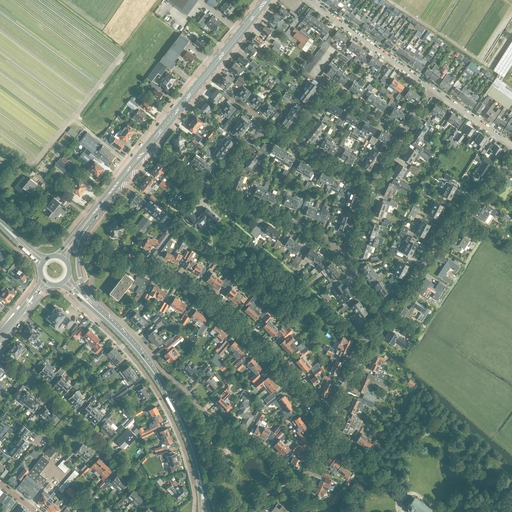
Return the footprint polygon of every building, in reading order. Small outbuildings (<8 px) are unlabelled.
[(167,0),(173,5),(186,15),(197,0),(167,0)] [(333,0),(330,6),(334,9),(339,3),(338,2),(339,0),(338,0),(333,0)] [(338,12),(346,1),(344,0),(343,2),(341,0),(339,3),(334,9),(338,12)] [(228,15),(234,7),(227,1),(220,9),(228,15)] [(349,3),(346,1),(338,12),(343,15),(351,4),(349,3)] [(343,15),(347,18),(354,9),(352,8),(356,3),(354,1),(351,5),(351,4),(343,15)] [(288,16),(290,14),(286,12),(287,11),(281,6),(276,13),(283,18),(286,15),(288,16)] [(351,21),(355,15),(353,13),(357,9),(355,7),(354,9),(347,18),(351,21)] [(363,15),(360,13),(361,12),(359,10),(355,15),(351,21),(355,24),(356,25),(360,19),(363,15)] [(301,22),(306,25),(312,16),(308,13),(301,22)] [(206,14),(199,24),(201,26),(208,16),(206,14)] [(356,25),(361,28),(367,20),(364,18),(366,16),(364,14),(360,19),(356,25)] [(279,27),(283,21),(277,16),(276,17),(274,15),(270,20),(274,23),(273,24),(275,26),(276,25),(279,27)] [(204,23),(205,24),(214,31),(220,24),(212,16),(210,18),(209,16),(204,23)] [(310,28),(312,26),(317,19),(312,16),(306,25),(310,28)] [(372,21),(370,20),(371,19),(368,17),(367,20),(361,28),(365,31),(372,21)] [(312,26),(316,29),(321,22),(317,19),(312,26)] [(372,21),(365,31),(369,34),(377,23),(373,20),(372,22),(372,21)] [(316,29),(321,32),(326,25),(321,22),(316,29)] [(377,23),(369,34),(373,37),(379,28),(381,26),(377,23)] [(330,28),(326,25),(321,32),(325,35),(323,39),(325,40),(330,34),(327,32),(330,28)] [(271,34),(272,34),(275,36),(276,36),(279,33),(275,30),(271,27),(269,29),(265,26),(261,31),(267,36),(270,33),(271,34)] [(383,35),(382,34),(385,29),(381,26),(379,28),(373,37),(377,40),(378,41),(383,35)] [(418,31),(416,33),(421,36),(423,34),(426,29),(421,26),(418,31)] [(310,39),(309,38),(296,28),(293,31),(297,34),(294,37),(305,46),(310,39)] [(383,35),(378,41),(383,44),(387,38),(391,33),(389,31),(390,30),(389,30),(387,28),(386,30),(383,35)] [(338,41),(342,35),(337,31),(335,34),(332,33),(329,37),(331,39),(332,37),(338,41)] [(164,55),(160,61),(167,67),(170,69),(175,63),(174,62),(177,57),(181,61),(182,59),(183,57),(190,63),(194,57),(195,57),(186,50),(184,48),(190,40),(181,33),(175,42),(165,55),(164,55)] [(260,47),(264,42),(256,35),(252,41),(260,47)] [(345,40),(347,38),(342,35),(338,41),(342,44),(341,46),(344,48),(348,42),(345,40)] [(387,38),(383,44),(387,47),(395,36),(393,35),(389,39),(387,38)] [(196,39),(193,43),(202,49),(206,43),(196,36),(194,38),(196,39)] [(387,47),(391,50),(399,39),(395,36),(387,47)] [(391,50),(395,53),(403,42),(399,39),(391,50)] [(282,46),(279,44),(274,41),(272,44),(277,48),(277,47),(279,49),(282,46)] [(497,77),(486,93),(508,109),(511,104),(511,87),(502,81),(511,65),(511,41),(494,70),(499,74),(497,77)] [(344,48),(346,50),(348,48),(353,52),(357,45),(352,42),(350,44),(348,42),(344,48)] [(399,56),(400,56),(404,50),(402,49),(405,44),(403,42),(395,53),(399,56)] [(256,50),(249,44),(245,50),(252,56),(256,50)] [(353,52),(357,55),(362,49),(357,45),(353,52)] [(400,56),(404,59),(412,49),(410,47),(409,49),(407,47),(404,50),(400,56)] [(412,49),(404,59),(409,63),(415,54),(417,50),(413,47),(412,49)] [(353,60),(354,60),(355,62),(357,59),(358,60),(360,57),(362,59),(361,60),(363,62),(363,63),(361,66),(362,67),(364,64),(364,62),(368,57),(365,54),(367,52),(362,49),(357,55),(353,60)] [(415,54),(409,63),(413,66),(418,59),(421,55),(418,54),(421,51),(418,49),(417,50),(415,54)] [(271,61),(273,63),(273,62),(274,63),(274,61),(260,50),(258,53),(269,62),(270,60),(271,61)] [(339,57),(340,56),(345,60),(347,58),(338,52),(336,55),(339,57)] [(236,61),(244,67),(249,61),(241,55),(236,61)] [(421,55),(418,59),(413,66),(417,69),(421,63),(419,61),(423,56),(421,55)] [(368,63),(373,66),(377,60),(372,56),(371,58),(368,57),(364,62),(367,64),(368,63)] [(425,58),(421,63),(417,69),(421,72),(425,66),(423,64),(427,59),(425,58)] [(258,65),(252,60),(250,64),(256,68),(258,65)] [(375,68),(378,70),(382,64),(377,60),(373,66),(372,68),(373,69),(375,68)] [(153,70),(158,73),(161,75),(167,67),(160,61),(159,61),(153,70)] [(471,61),(468,65),(469,65),(468,66),(475,71),(477,68),(478,69),(479,67),(479,66),(471,61)] [(327,67),(330,69),(327,73),(333,77),(338,70),(337,70),(339,68),(331,62),(327,67)] [(238,75),(242,69),(234,63),(230,69),(238,75)] [(424,74),(430,78),(436,70),(438,66),(436,64),(432,70),(428,68),(424,74)] [(445,64),(443,67),(441,70),(443,72),(440,77),(442,78),(450,68),(445,64)] [(381,80),(385,83),(388,78),(387,77),(391,70),(386,66),(385,68),(384,67),(380,72),(385,75),(384,76),(381,80)] [(338,81),(343,74),(344,72),(339,68),(338,70),(333,77),(335,78),(334,79),(337,81),(338,80),(338,81)] [(158,73),(153,70),(147,78),(151,82),(158,73)] [(441,74),(436,70),(430,78),(435,82),(441,74)] [(167,75),(165,78),(172,84),(175,78),(167,72),(166,74),(167,75)] [(349,76),(344,72),(343,74),(338,81),(343,85),(349,77),(349,76)] [(440,85),(444,88),(451,77),(447,74),(440,85)] [(453,74),(452,76),(451,77),(444,88),(448,91),(453,85),(451,83),(452,81),(453,79),(455,80),(456,79),(456,77),(456,76),(453,74)] [(218,82),(219,82),(218,83),(226,89),(231,84),(234,80),(227,75),(224,78),(223,77),(221,80),(218,82)] [(172,84),(165,78),(162,81),(161,80),(159,83),(168,89),(172,84)] [(364,80),(361,78),(358,83),(355,81),(349,89),(354,93),(364,80)] [(390,85),(395,88),(399,83),(394,79),(390,85)] [(366,82),(364,80),(354,93),(360,97),(364,90),(361,88),(366,82)] [(151,81),(149,84),(152,86),(150,88),(154,91),(152,93),(150,96),(153,99),(155,97),(159,99),(163,94),(158,91),(158,90),(157,89),(159,87),(151,81)] [(318,88),(317,87),(309,81),(307,84),(306,83),(304,85),(307,87),(313,92),(315,90),(316,91),(318,88)] [(397,92),(398,90),(400,92),(404,87),(399,83),(395,88),(393,90),(397,92)] [(240,99),(243,101),(243,100),(244,101),(249,95),(251,93),(248,90),(245,88),(245,87),(242,85),(237,92),(239,94),(238,96),(241,98),(240,99)] [(461,91),(462,91),(457,97),(461,100),(469,90),(467,88),(467,87),(465,86),(461,91)] [(302,88),(300,91),(309,98),(313,92),(307,87),(305,90),(302,88)] [(462,91),(461,91),(456,88),(455,89),(454,88),(451,93),(457,97),(462,91)] [(402,98),(404,96),(409,100),(415,92),(410,89),(407,91),(405,90),(402,94),(400,97),(402,98)] [(213,98),(211,101),(216,105),(218,102),(224,96),(228,100),(230,97),(224,91),(221,94),(216,90),(216,91),(215,90),(213,93),(214,93),(211,96),(213,98)] [(256,90),(249,99),(251,101),(250,103),(253,105),(253,106),(255,108),(255,107),(256,108),(261,102),(262,102),(264,100),(260,97),(257,95),(259,92),(256,90)] [(465,103),(469,97),(468,96),(471,91),(469,90),(461,100),(465,103)] [(305,103),(309,98),(300,91),(298,93),(301,95),(299,98),(305,103)] [(420,96),(415,92),(409,100),(415,104),(420,96)] [(366,99),(372,104),(377,97),(371,93),(366,99)] [(469,97),(465,103),(469,106),(476,95),(474,94),(472,95),(471,94),(469,97)] [(479,97),(477,96),(476,95),(469,106),(473,108),(477,102),(476,101),(479,97)] [(372,104),(377,107),(382,101),(377,97),(372,104)] [(142,113),(139,110),(136,107),(138,105),(130,99),(126,104),(134,110),(133,111),(136,114),(133,117),(139,122),(146,114),(143,112),(142,113)] [(140,99),(138,103),(140,105),(148,111),(151,108),(152,106),(145,100),(143,102),(140,99)] [(383,111),(387,105),(382,101),(377,107),(383,111)] [(391,106),(388,110),(392,112),(390,115),(396,119),(400,112),(394,108),(397,104),(393,101),(391,106)] [(480,114),(488,102),(486,101),(484,105),(480,102),(474,110),(480,114)] [(261,113),(264,115),(264,114),(267,116),(268,115),(271,117),(276,110),(274,108),(273,108),(270,106),(271,105),(267,102),(265,105),(266,105),(261,111),(261,112),(261,113)] [(213,109),(211,107),(205,103),(201,108),(207,112),(210,109),(212,111),(213,109)] [(234,108),(232,106),(231,106),(228,104),(227,106),(224,104),(219,111),(222,113),(222,112),(225,115),(228,118),(230,115),(235,109),(234,108)] [(326,111),(332,114),(336,107),(330,104),(326,111)] [(430,113),(435,116),(440,109),(435,105),(430,113)] [(489,120),(495,111),(492,110),(495,106),(493,105),(484,117),(489,120)] [(290,112),(296,117),(301,111),(295,106),(290,112)] [(338,117),(342,110),(336,107),(332,114),(338,117)] [(499,125),(503,119),(501,118),(507,109),(504,108),(494,122),(499,125)] [(440,120),(441,118),(445,112),(440,109),(435,116),(440,120)] [(495,111),(489,120),(492,122),(501,110),(499,109),(496,112),(495,111)] [(289,113),(285,117),(292,122),(296,117),(290,112),(289,113)] [(406,120),(409,115),(406,113),(405,114),(400,112),(396,119),(402,121),(403,118),(406,120)] [(344,120),(349,123),(353,116),(348,113),(344,120)] [(452,114),(447,121),(446,120),(443,126),(445,128),(449,122),(452,125),(457,118),(452,114)] [(241,118),(237,124),(245,131),(248,127),(247,126),(249,124),(247,123),(249,120),(242,115),(240,117),(241,118)] [(191,121),(199,128),(203,123),(195,116),(193,118),(192,119),(191,120),(191,121)] [(284,116),(278,124),(284,128),(285,126),(287,128),(292,122),(285,117),(284,116)] [(355,126),(359,119),(353,116),(349,123),(355,126)] [(503,119),(499,125),(503,128),(507,122),(511,117),(508,116),(507,118),(504,117),(503,119)] [(457,118),(452,125),(455,127),(452,132),(453,133),(452,135),(454,137),(458,130),(456,129),(462,121),(457,118)] [(319,120),(314,125),(320,130),(325,125),(319,120)] [(199,128),(191,121),(190,123),(189,123),(187,126),(195,133),(199,128)] [(366,133),(370,125),(364,122),(363,125),(362,124),(359,128),(361,129),(366,133)] [(422,123),(418,128),(425,133),(427,134),(429,131),(431,129),(432,126),(426,122),(424,125),(422,123)] [(245,131),(237,124),(232,130),(231,129),(229,132),(235,137),(237,135),(239,137),(241,134),(242,135),(245,131)] [(127,125),(123,130),(130,136),(134,130),(127,125)] [(314,125),(310,131),(316,136),(320,130),(314,125)] [(376,129),(370,125),(366,133),(372,136),(376,129)] [(470,136),(474,130),(469,126),(465,132),(470,136)] [(418,128),(414,134),(421,138),(425,133),(418,128)] [(74,138),(79,133),(73,129),(69,134),(74,138)] [(130,136),(123,130),(118,136),(126,142),(130,136)] [(310,131),(306,137),(312,141),(314,143),(317,139),(318,137),(316,136),(310,131)] [(377,139),(383,142),(387,135),(381,131),(377,139)] [(87,132),(79,142),(87,148),(96,156),(107,165),(110,161),(111,161),(115,156),(109,152),(110,151),(87,132)] [(196,133),(192,138),(193,139),(198,142),(198,143),(202,138),(196,133)] [(479,144),(484,136),(479,133),(475,139),(475,138),(470,144),(473,146),(476,142),(479,144)] [(422,143),(424,140),(421,138),(414,134),(411,139),(417,144),(419,141),(422,143)] [(460,143),(465,137),(460,134),(456,140),(460,143)] [(174,139),(175,145),(184,144),(183,141),(185,139),(179,135),(177,139),(174,139)] [(389,145),(393,138),(387,135),(383,142),(381,145),(384,146),(386,143),(389,145)] [(328,151),(332,144),(334,140),(327,136),(324,140),(326,141),(323,147),(328,151)] [(484,136),(479,144),(481,146),(478,150),(480,152),(485,146),(484,145),(488,140),(484,136)] [(107,139),(105,142),(114,149),(116,146),(119,149),(123,144),(120,141),(116,138),(115,137),(111,142),(109,141),(107,139)] [(226,137),(222,143),(223,144),(230,149),(232,146),(233,146),(234,144),(234,143),(228,138),(226,137)] [(188,146),(192,149),(198,142),(193,139),(188,146)] [(216,143),(214,145),(217,148),(219,149),(225,154),(228,151),(228,152),(230,149),(229,149),(230,149),(223,144),(222,143),(220,146),(216,143)] [(262,147),(276,155),(280,148),(274,145),(273,148),(265,143),(262,147)] [(184,144),(175,145),(175,151),(177,152),(177,151),(181,154),(184,150),(185,150),(186,148),(184,146),(184,144)] [(332,144),(328,151),(334,154),(338,147),(332,144)] [(491,152),(492,152),(495,154),(493,157),(496,158),(502,149),(496,145),(493,150),(495,146),(491,144),(484,155),(488,157),(491,152)] [(344,145),(340,154),(341,155),(340,157),(346,160),(352,149),(344,145)] [(369,153),(378,159),(382,154),(379,152),(382,149),(375,145),(369,153)] [(207,153),(210,155),(212,152),(205,146),(202,149),(207,153)] [(429,157),(421,152),(422,151),(416,148),(415,150),(410,147),(406,153),(416,160),(419,156),(420,155),(427,160),(429,157)] [(87,148),(81,156),(89,163),(92,159),(93,160),(96,156),(87,148)] [(217,148),(213,154),(215,155),(221,160),(221,159),(222,160),(224,157),(223,157),(225,154),(219,149),(217,148)] [(268,154),(261,148),(259,151),(265,155),(267,156),(268,154)] [(276,155),(275,158),(279,160),(277,165),(278,166),(280,163),(281,161),(286,152),(280,148),(276,155)] [(352,164),(355,157),(357,154),(353,152),(354,151),(352,149),(346,160),(352,164)] [(262,159),(265,155),(259,151),(256,155),(253,152),(249,158),(257,164),(261,159),(262,159)] [(281,161),(280,163),(290,168),(295,159),(291,157),(293,155),(286,152),(281,161)] [(367,160),(374,165),(378,159),(369,153),(367,152),(365,154),(370,157),(367,160)] [(402,158),(409,163),(411,164),(413,161),(415,162),(416,160),(406,153),(402,158)] [(191,161),(196,166),(201,159),(196,155),(191,161)] [(207,163),(202,170),(207,174),(211,170),(211,171),(213,169),(212,168),(213,168),(209,165),(212,161),(215,163),(217,161),(212,157),(207,163)] [(257,164),(249,158),(244,163),(247,165),(245,168),(253,174),(255,171),(253,170),(257,164)] [(374,165),(367,160),(363,158),(362,160),(365,163),(363,166),(363,167),(363,168),(362,168),(362,169),(363,169),(363,170),(364,170),(364,171),(365,171),(366,171),(366,170),(367,170),(367,169),(370,171),(374,165)] [(491,168),(494,163),(485,158),(482,162),(483,163),(475,177),(479,179),(481,176),(484,177),(490,168),(491,168)] [(74,170),(60,159),(54,165),(63,172),(64,170),(71,175),(74,170)] [(92,165),(87,171),(90,174),(92,171),(97,175),(98,175),(99,175),(100,173),(100,172),(103,169),(97,164),(98,164),(95,161),(95,162),(93,160),(92,159),(89,163),(92,165)] [(196,166),(202,170),(207,163),(201,159),(196,166)] [(301,174),(302,172),(306,165),(300,161),(299,164),(296,163),(290,173),(293,174),(295,170),(301,174)] [(157,164),(155,166),(155,167),(163,173),(164,174),(168,169),(167,168),(159,162),(158,164),(157,164)] [(398,163),(395,169),(405,176),(407,173),(405,172),(407,169),(398,163)] [(411,164),(410,167),(418,173),(420,170),(411,164)] [(306,165),(302,172),(308,175),(307,177),(310,179),(314,173),(311,171),(313,168),(306,165)] [(153,170),(151,172),(162,181),(162,180),(166,175),(164,174),(163,173),(155,167),(154,167),(152,169),(153,170)] [(418,173),(410,167),(408,170),(416,176),(418,173)] [(394,181),(404,187),(405,187),(406,184),(399,180),(401,177),(404,178),(405,176),(395,169),(391,174),(396,177),(394,181)] [(237,173),(235,180),(242,183),(244,176),(247,177),(249,174),(242,172),(241,175),(237,173)] [(322,186),(324,183),(328,175),(322,172),(320,176),(317,175),(314,181),(316,182),(315,183),(322,187),(322,186)] [(451,182),(453,178),(446,174),(444,179),(451,182)] [(325,190),(327,191),(334,179),(328,175),(324,183),(328,185),(325,190)] [(23,188),(30,193),(37,184),(30,178),(28,181),(23,176),(14,187),(20,192),(23,188)] [(145,178),(143,181),(144,181),(151,187),(154,184),(155,185),(157,183),(148,176),(146,179),(145,178)] [(68,186),(79,195),(86,187),(78,180),(77,181),(72,177),(70,180),(72,181),(68,186)] [(334,179),(327,191),(326,194),(329,195),(332,190),(337,193),(341,187),(338,185),(340,182),(334,179)] [(249,185),(244,183),(242,183),(235,180),(232,186),(239,189),(241,185),(251,189),(253,184),(250,182),(249,185)] [(142,184),(140,187),(147,192),(149,193),(150,191),(151,191),(153,189),(151,187),(144,181),(144,182),(143,181),(141,184),(142,184)] [(260,197),(267,200),(270,192),(266,191),(267,188),(266,188),(268,185),(267,185),(268,182),(266,181),(264,187),(260,197)] [(386,181),(383,188),(391,191),(395,193),(397,190),(395,189),(395,188),(395,187),(396,186),(400,188),(401,190),(402,190),(403,190),(404,191),(405,191),(406,192),(408,189),(405,187),(404,187),(394,181),(393,184),(386,181)] [(441,187),(442,188),(453,194),(457,187),(445,181),(444,184),(442,183),(441,187)] [(260,197),(264,187),(255,183),(254,184),(253,184),(251,189),(255,191),(254,195),(260,197)] [(187,201),(191,195),(186,192),(187,191),(181,186),(175,195),(174,194),(168,200),(171,203),(175,199),(179,202),(179,200),(180,201),(182,197),(187,201)] [(391,191),(383,188),(380,194),(388,198),(391,191)] [(453,194),(442,188),(439,194),(450,200),(453,194)] [(341,189),(338,195),(346,198),(356,201),(358,195),(355,193),(356,191),(350,189),(349,192),(350,192),(349,195),(343,193),(345,190),(341,189)] [(270,192),(267,200),(273,202),(275,198),(278,199),(281,191),(278,190),(277,192),(273,190),(272,193),(270,192)] [(283,205),(289,207),(293,197),(287,195),(288,193),(285,191),(281,200),(284,201),(283,205)] [(132,195),(131,197),(132,197),(131,198),(133,200),(131,202),(137,206),(138,204),(143,208),(148,202),(135,193),(133,195),(132,195)] [(63,215),(66,212),(58,205),(61,202),(54,197),(46,207),(52,212),(49,216),(54,221),(61,213),(63,215)] [(293,197),(289,207),(296,210),(297,207),(300,208),(303,201),(293,197)] [(342,209),(349,212),(351,207),(353,208),(356,201),(346,198),(342,209)] [(148,202),(143,208),(159,221),(167,212),(163,209),(162,210),(157,206),(158,205),(150,199),(148,202)] [(378,201),(375,208),(384,211),(387,212),(389,205),(396,208),(397,205),(390,202),(383,199),(382,203),(378,201)] [(433,204),(431,208),(440,213),(443,206),(432,200),(431,203),(433,204)] [(305,215),(311,217),(315,207),(308,205),(309,203),(306,202),(304,209),(306,210),(305,215)] [(315,207),(311,217),(318,220),(320,212),(317,211),(318,208),(317,208),(318,205),(316,204),(315,207)] [(325,219),(329,221),(331,215),(332,213),(326,211),(327,206),(323,205),(321,212),(320,212),(318,220),(324,222),(325,219)] [(482,209),(480,207),(478,210),(475,208),(472,213),(485,222),(490,214),(494,217),(498,212),(488,205),(487,207),(484,205),(482,209)] [(192,211),(184,217),(191,225),(193,223),(199,229),(202,226),(200,223),(206,217),(214,224),(219,219),(206,208),(202,214),(198,218),(192,211)] [(384,211),(375,208),(373,214),(382,217),(384,211)] [(440,213),(431,208),(430,212),(427,210),(426,213),(437,219),(440,213)] [(335,220),(340,221),(348,224),(350,217),(347,216),(349,212),(342,209),(339,217),(334,216),(331,215),(329,221),(334,223),(335,220)] [(135,227),(144,234),(153,223),(144,216),(135,227)] [(420,223),(418,227),(427,232),(430,225),(419,219),(418,222),(420,223)] [(348,224),(340,221),(338,228),(337,231),(342,233),(343,230),(346,231),(348,224)] [(370,222),(368,229),(378,232),(380,225),(370,222)] [(111,232),(112,237),(118,236),(117,232),(121,231),(121,234),(123,234),(122,231),(121,226),(118,226),(118,225),(114,225),(114,227),(110,227),(110,228),(109,228),(109,229),(109,231),(109,232),(110,232),(111,232)] [(275,229),(276,228),(273,226),(272,227),(269,225),(264,232),(261,230),(262,230),(255,225),(250,233),(256,239),(260,233),(262,234),(262,235),(262,236),(262,237),(263,237),(264,237),(265,237),(265,236),(267,233),(270,236),(275,229)] [(427,232),(418,227),(416,231),(414,229),(413,232),(424,238),(427,232)] [(270,236),(268,239),(270,241),(272,238),(276,240),(281,233),(275,229),(270,236)] [(368,229),(366,235),(370,237),(369,241),(377,243),(377,244),(381,245),(383,239),(378,238),(378,236),(376,236),(378,232),(368,229)] [(406,234),(401,231),(399,234),(405,237),(403,241),(407,243),(405,246),(414,251),(417,244),(414,243),(416,239),(406,234)] [(148,238),(145,244),(142,243),(141,246),(143,247),(143,248),(149,250),(152,242),(156,244),(155,246),(158,248),(168,235),(165,232),(158,240),(153,238),(152,239),(148,238)] [(474,243),(469,240),(464,236),(460,242),(455,239),(450,246),(459,252),(462,248),(464,249),(466,245),(471,249),(473,246),(472,245),(474,243)] [(175,252),(171,260),(177,264),(179,259),(181,259),(183,256),(181,255),(177,252),(178,249),(179,250),(181,249),(183,245),(184,244),(184,245),(186,241),(185,241),(186,240),(182,238),(180,243),(175,252)] [(285,245),(284,247),(289,250),(295,242),(292,240),(293,239),(290,238),(289,238),(285,245)] [(164,257),(171,260),(175,252),(169,249),(173,241),(170,239),(161,251),(166,254),(164,257)] [(363,243),(361,249),(368,252),(370,252),(371,252),(373,246),(376,247),(377,244),(377,243),(369,241),(368,244),(363,243)] [(289,250),(295,254),(297,252),(301,246),(300,245),(301,245),(298,243),(298,244),(295,242),(289,250)] [(414,251),(405,246),(403,250),(401,248),(399,251),(411,257),(414,251)] [(186,269),(192,272),(195,267),(197,264),(192,261),(193,259),(191,257),(194,251),(190,249),(189,252),(186,258),(184,261),(187,263),(187,262),(189,264),(186,269)] [(303,259),(310,264),(317,253),(310,249),(306,256),(303,259)] [(368,252),(361,249),(359,256),(359,257),(362,259),(363,257),(366,258),(368,252)] [(311,272),(313,274),(323,264),(320,261),(323,257),(317,253),(310,264),(315,267),(311,272)] [(445,264),(437,276),(449,283),(451,280),(444,276),(450,267),(457,271),(460,266),(448,259),(447,261),(439,255),(436,259),(445,264)] [(293,267),(299,257),(296,256),(290,265),(293,267)] [(293,267),(296,269),(302,259),(299,257),(293,267)] [(209,267),(213,269),(218,262),(214,260),(209,267)] [(399,264),(397,268),(406,272),(409,266),(398,260),(396,263),(399,264)] [(14,261),(7,269),(9,271),(16,263),(14,261)] [(323,264),(315,272),(316,273),(317,274),(318,274),(319,273),(321,271),(325,276),(335,269),(331,263),(326,267),(323,264)] [(361,268),(365,274),(372,268),(372,269),(373,268),(369,263),(367,264),(361,268)] [(195,267),(192,272),(198,276),(198,275),(201,277),(206,269),(197,264),(195,267)] [(16,277),(23,282),(27,276),(17,268),(15,270),(19,273),(16,277)] [(372,268),(365,274),(368,280),(375,275),(374,275),(376,274),(372,269),(372,268)] [(406,272),(397,268),(395,271),(393,270),(391,273),(402,279),(406,272)] [(335,269),(325,276),(326,277),(329,274),(333,279),(340,275),(335,269)] [(206,281),(212,285),(218,277),(210,271),(208,275),(210,276),(206,281)] [(125,273),(120,280),(129,287),(134,280),(125,273)] [(137,283),(140,277),(137,276),(134,284),(139,286),(136,291),(142,295),(146,287),(144,286),(146,279),(145,279),(143,285),(140,284),(137,283)] [(218,277),(212,285),(218,289),(221,285),(225,288),(232,278),(229,276),(223,280),(218,277)] [(442,292),(446,286),(439,282),(436,286),(430,283),(431,282),(426,278),(418,290),(423,294),(428,287),(436,292),(432,297),(437,300),(442,292)] [(120,280),(115,286),(123,293),(129,287),(120,280)] [(325,289),(326,290),(333,285),(331,282),(326,285),(327,287),(325,289)] [(373,286),(377,292),(383,288),(379,282),(373,286)] [(395,289),(392,286),(390,283),(383,288),(377,292),(381,298),(387,293),(386,291),(388,289),(389,289),(390,288),(392,290),(395,289)] [(340,294),(345,301),(354,295),(348,286),(345,288),(342,284),(334,289),(338,295),(340,294)] [(123,293),(115,286),(109,293),(118,300),(123,293)] [(156,296),(160,289),(154,286),(149,294),(145,292),(143,298),(146,299),(146,298),(149,299),(151,295),(156,298),(156,297),(156,296)] [(232,287),(226,296),(231,300),(238,292),(232,287)] [(12,289),(11,291),(7,288),(0,296),(7,302),(14,294),(15,292),(15,291),(13,289),(12,289)] [(156,296),(156,298),(162,301),(166,292),(160,289),(156,296)] [(238,292),(231,300),(237,304),(240,300),(244,303),(248,298),(244,294),(243,296),(238,292)] [(258,306),(253,302),(258,296),(256,294),(254,292),(248,298),(244,303),(248,307),(245,310),(250,315),(256,308),(258,306)] [(170,305),(176,309),(181,301),(175,297),(172,302),(170,305)] [(181,301),(176,309),(179,311),(182,313),(184,310),(187,304),(181,301)] [(354,309),(356,313),(363,308),(361,306),(362,306),(359,301),(349,308),(351,311),(354,309)] [(415,309),(421,312),(417,319),(422,322),(430,310),(427,309),(426,308),(425,309),(415,303),(412,306),(411,306),(409,309),(404,306),(400,313),(404,316),(405,316),(409,318),(413,312),(415,309)] [(48,318),(52,322),(51,324),(55,327),(57,325),(59,327),(64,320),(66,321),(64,324),(68,326),(72,321),(68,318),(64,316),(65,315),(61,312),(61,311),(58,308),(57,309),(56,308),(55,309),(54,309),(53,310),(53,311),(50,315),(49,315),(48,317),(48,318)] [(256,308),(250,315),(255,320),(261,313),(256,308)] [(363,308),(356,313),(360,318),(357,322),(356,321),(354,324),(359,328),(361,326),(362,325),(362,324),(362,323),(362,321),(362,320),(366,318),(364,316),(367,313),(363,308)] [(179,318),(182,320),(188,311),(185,309),(179,318)] [(190,318),(196,322),(201,314),(196,310),(190,318)] [(131,318),(135,323),(141,317),(136,312),(131,318)] [(201,314),(196,322),(201,326),(207,318),(201,314)] [(263,327),(268,332),(274,325),(269,320),(272,318),(268,314),(267,315),(263,319),(267,323),(263,327)] [(181,323),(185,325),(189,318),(185,315),(181,323)] [(141,317),(135,323),(140,328),(146,322),(148,321),(143,316),(141,317)] [(155,323),(157,326),(163,321),(161,318),(155,323)] [(210,332),(215,336),(221,329),(215,325),(210,332)] [(274,325),(268,332),(273,337),(277,333),(280,336),(287,330),(283,326),(282,326),(278,329),(274,325)] [(37,345),(39,347),(42,343),(36,339),(40,334),(32,327),(31,329),(28,326),(21,335),(22,336),(30,342),(31,341),(34,343),(33,344),(36,346),(37,345)] [(88,342),(95,334),(89,330),(85,334),(82,332),(83,331),(80,328),(75,333),(78,336),(80,335),(85,339),(85,340),(85,341),(86,341),(87,342),(88,342)] [(280,344),(285,349),(292,342),(295,340),(290,334),(293,332),(290,328),(283,334),(287,338),(280,344)] [(149,338),(152,341),(158,336),(156,333),(157,331),(156,329),(154,331),(154,330),(148,335),(149,337),(149,338)] [(215,351),(217,353),(225,344),(227,341),(223,338),(226,334),(221,329),(215,336),(216,337),(215,337),(213,339),(217,343),(219,342),(222,343),(215,351)] [(340,342),(339,342),(349,347),(352,341),(346,338),(347,338),(343,336),(343,335),(341,334),(342,331),(337,329),(336,331),(341,334),(340,334),(341,335),(340,336),(342,337),(340,342)] [(394,330),(393,332),(390,330),(384,340),(393,345),(395,342),(404,348),(407,342),(399,336),(400,334),(394,330)] [(95,334),(88,342),(88,343),(89,344),(90,344),(91,345),(95,349),(94,351),(97,353),(102,348),(99,345),(98,346),(95,344),(100,339),(95,334)] [(152,342),(151,343),(153,345),(154,344),(155,345),(155,344),(157,346),(163,341),(166,345),(170,341),(176,337),(175,335),(172,337),(171,335),(169,335),(164,339),(160,334),(158,336),(152,341),(152,342)] [(165,358),(169,363),(170,362),(171,363),(177,358),(180,355),(174,348),(181,342),(181,343),(185,340),(180,334),(165,347),(167,350),(165,352),(166,354),(165,355),(166,357),(165,358)] [(14,343),(12,346),(21,353),(20,353),(22,354),(26,349),(22,345),(20,343),(19,343),(17,341),(15,344),(14,343)] [(225,344),(217,353),(211,361),(219,368),(222,364),(217,360),(220,355),(227,348),(228,348),(233,353),(239,346),(234,341),(232,344),(228,341),(227,341),(225,344)] [(297,354),(299,352),(306,347),(305,347),(306,347),(302,342),(297,347),(292,342),(285,349),(289,354),(293,350),(294,351),(297,354)] [(349,347),(339,342),(337,348),(334,347),(333,349),(330,347),(328,351),(341,356),(343,352),(346,353),(349,347)] [(21,353),(12,346),(10,349),(10,350),(8,352),(11,354),(10,355),(13,357),(13,356),(16,358),(16,359),(21,363),(23,360),(18,356),(20,353),(21,353)] [(27,350),(33,355),(36,352),(29,346),(27,350)] [(55,349),(62,354),(64,351),(58,346),(55,349)] [(245,351),(239,346),(233,353),(237,358),(238,359),(234,363),(236,366),(245,357),(243,355),(242,355),(241,354),(245,351)] [(300,367),(307,361),(308,361),(303,355),(308,350),(306,347),(299,352),(301,355),(298,358),(299,359),(296,362),(300,367)] [(109,355),(112,359),(118,353),(113,348),(109,351),(108,350),(104,353),(107,357),(109,355)] [(118,353),(112,359),(110,360),(116,367),(118,365),(117,364),(123,358),(118,353)] [(374,355),(371,361),(380,365),(382,362),(384,363),(386,359),(383,358),(383,359),(374,355)] [(250,369),(251,369),(257,363),(252,358),(250,361),(248,359),(247,359),(245,358),(236,367),(239,370),(244,366),(246,364),(250,369)] [(42,370),(39,373),(44,377),(52,367),(48,363),(49,362),(46,360),(39,368),(42,370)] [(336,360),(334,366),(339,369),(342,363),(336,360)] [(313,372),(320,368),(320,367),(319,362),(312,368),(307,361),(300,367),(305,373),(309,369),(310,370),(311,369),(313,372)] [(380,365),(371,361),(368,367),(373,370),(373,371),(375,372),(374,376),(383,380),(385,375),(382,374),(382,372),(381,372),(383,367),(380,366),(380,365)] [(201,369),(204,372),(210,366),(207,363),(201,369)] [(250,379),(254,382),(257,380),(261,376),(257,372),(262,368),(257,363),(251,369),(255,374),(250,379)] [(0,375),(2,377),(4,374),(7,376),(10,378),(12,375),(6,371),(3,369),(4,368),(1,366),(0,366),(0,365),(0,375)] [(188,365),(183,370),(184,370),(183,371),(185,373),(185,372),(189,376),(190,375),(192,376),(198,371),(194,367),(192,369),(188,365)] [(52,367),(44,377),(49,381),(55,373),(52,371),(55,368),(53,366),(52,367)] [(119,372),(124,379),(133,372),(129,366),(125,369),(124,368),(119,372)] [(339,369),(334,366),(331,373),(336,375),(339,369)] [(111,368),(102,375),(105,379),(108,377),(115,371),(113,369),(112,369),(111,368)] [(322,379),(318,374),(322,372),(322,371),(320,368),(313,372),(315,376),(310,380),(314,385),(320,381),(319,380),(322,379)] [(205,378),(202,381),(207,386),(206,387),(211,392),(212,391),(218,385),(219,384),(212,376),(214,374),(209,370),(205,373),(209,377),(206,380),(205,378)] [(115,371),(108,377),(110,380),(117,374),(115,371)] [(133,372),(124,379),(129,385),(127,387),(129,390),(135,386),(133,383),(132,383),(131,382),(137,377),(133,372)] [(364,377),(361,383),(370,387),(372,388),(374,382),(380,385),(381,385),(382,385),(383,386),(383,385),(384,385),(385,385),(386,384),(386,383),(387,382),(383,380),(374,376),(369,374),(367,378),(364,377)] [(319,386),(329,391),(332,384),(330,383),(332,379),(329,378),(324,375),(323,378),(327,380),(326,382),(324,388),(319,386)] [(257,381),(254,384),(256,386),(258,387),(259,387),(260,386),(262,384),(266,388),(274,382),(269,376),(264,380),(262,377),(257,381)] [(54,385),(59,390),(67,381),(62,377),(61,378),(54,385)] [(415,383),(410,379),(407,383),(412,388),(415,383)] [(67,381),(59,390),(64,394),(71,387),(72,386),(67,381)] [(271,393),(264,399),(267,403),(272,399),(275,396),(279,393),(276,390),(278,387),(274,382),(266,388),(269,391),(271,393)] [(17,388),(21,391),(25,386),(21,383),(17,388)] [(364,394),(362,397),(374,402),(376,397),(369,393),(371,389),(370,388),(369,388),(370,387),(361,383),(358,389),(361,391),(361,392),(361,393),(364,394)] [(221,398),(216,403),(224,410),(225,409),(227,411),(232,407),(229,405),(228,405),(225,403),(228,400),(226,398),(231,393),(228,390),(230,387),(229,386),(228,385),(219,394),(222,397),(221,398)] [(138,391),(144,400),(149,397),(144,387),(143,386),(137,389),(138,391)] [(329,391),(319,386),(318,389),(320,390),(318,393),(321,394),(322,395),(321,398),(325,399),(326,397),(329,391)] [(126,387),(113,396),(116,400),(120,396),(128,390),(126,387)] [(22,390),(14,400),(22,406),(23,404),(30,395),(26,392),(25,393),(22,390)] [(128,390),(120,396),(123,399),(131,393),(129,390),(128,390)] [(69,399),(73,403),(80,396),(76,392),(69,399)] [(238,414),(243,417),(246,412),(249,406),(247,405),(249,402),(246,400),(249,394),(246,392),(245,392),(242,397),(240,401),(242,402),(240,407),(241,409),(238,414)] [(30,395),(23,404),(28,408),(36,399),(30,395)] [(80,396),(73,403),(78,408),(85,401),(80,396)] [(267,403),(265,404),(267,407),(269,405),(273,402),(276,405),(276,406),(277,406),(278,406),(279,406),(280,406),(280,405),(282,407),(289,402),(285,396),(281,398),(280,397),(277,399),(275,396),(272,399),(267,403)] [(354,398),(351,405),(359,409),(361,410),(363,406),(363,405),(363,404),(363,403),(364,403),(365,403),(366,404),(367,405),(372,407),(374,402),(362,397),(362,399),(359,398),(357,398),(357,400),(354,398)] [(110,401),(115,406),(118,403),(112,398),(110,401)] [(27,410),(28,411),(29,411),(31,412),(31,411),(33,412),(34,411),(39,405),(38,404),(40,402),(36,399),(28,408),(27,410)] [(284,418),(282,419),(283,421),(293,415),(290,411),(294,408),(289,402),(282,407),(284,410),(282,412),(284,415),(285,416),(285,417),(284,418)] [(87,415),(93,408),(89,404),(82,411),(84,412),(83,413),(86,416),(87,415)] [(93,408),(87,415),(88,417),(91,420),(100,410),(97,408),(99,405),(98,404),(93,408)] [(121,405),(118,408),(129,419),(133,416),(121,405)] [(353,419),(362,423),(363,421),(359,419),(359,417),(359,416),(355,414),(356,412),(357,412),(358,412),(359,409),(351,405),(348,411),(351,412),(349,417),(353,419)] [(45,407),(39,414),(44,418),(49,411),(45,407)] [(151,418),(159,414),(156,407),(146,412),(147,415),(149,414),(151,418)] [(100,410),(91,420),(94,423),(94,422),(96,424),(102,417),(105,414),(100,409),(100,410)] [(49,411),(44,418),(49,422),(54,416),(49,411)] [(105,422),(100,428),(101,430),(104,433),(112,423),(108,419),(112,415),(110,412),(104,419),(106,421),(105,422)] [(246,412),(243,417),(245,418),(242,424),(247,427),(253,416),(246,412)] [(261,423),(265,415),(259,412),(256,417),(255,420),(257,421),(256,424),(258,425),(257,427),(256,427),(254,433),(260,436),(264,429),(263,428),(265,425),(261,423)] [(33,413),(25,423),(27,425),(30,421),(35,415),(33,413)] [(150,428),(144,431),(145,434),(153,430),(158,427),(156,423),(163,420),(159,414),(151,418),(153,421),(152,421),(152,422),(151,422),(151,423),(150,424),(150,425),(150,426),(150,427),(150,428)] [(294,424),(296,427),(303,422),(300,417),(294,420),(296,422),(294,424)] [(344,420),(341,427),(344,428),(343,430),(344,432),(346,433),(347,432),(349,429),(352,431),(353,428),(355,429),(355,427),(359,429),(361,426),(362,423),(353,419),(349,417),(347,422),(344,420)] [(303,422),(296,427),(298,430),(296,432),(301,439),(298,441),(300,444),(301,444),(303,447),(306,445),(304,442),(306,441),(301,432),(307,428),(303,422)] [(112,423),(104,433),(106,435),(107,435),(109,437),(114,431),(116,433),(123,426),(121,424),(117,428),(112,423)] [(272,431),(276,434),(281,427),(277,424),(272,431)] [(3,429),(0,433),(0,436),(1,437),(6,431),(9,427),(6,425),(3,429)] [(23,425),(20,429),(28,436),(30,434),(29,433),(31,431),(23,425)] [(16,433),(21,437),(24,439),(26,438),(28,436),(20,429),(17,427),(14,431),(16,433)] [(265,427),(260,436),(266,439),(271,430),(265,427)] [(129,445),(137,437),(128,428),(116,441),(123,448),(127,444),(129,445)] [(167,429),(157,433),(158,436),(160,436),(161,439),(170,436),(167,429)] [(145,434),(141,436),(142,439),(154,433),(153,430),(145,434)] [(356,442),(362,446),(367,437),(362,434),(356,442)] [(173,442),(170,436),(161,439),(163,442),(161,446),(162,446),(153,449),(153,452),(155,451),(156,452),(164,450),(163,447),(166,445),(173,442)] [(21,437),(18,441),(26,447),(28,445),(27,445),(29,443),(24,439),(21,437)] [(367,437),(362,446),(368,449),(370,447),(373,449),(376,445),(377,446),(380,441),(375,438),(373,441),(367,437)] [(16,439),(13,443),(22,451),(24,449),(24,450),(26,447),(18,441),(16,439)] [(274,446),(279,450),(285,444),(280,440),(278,441),(274,446)] [(291,448),(294,452),(300,446),(297,442),(291,448)] [(13,443),(9,447),(20,455),(21,453),(22,451),(13,443)] [(79,452),(82,455),(88,449),(83,444),(77,450),(75,453),(77,455),(79,452)] [(285,444),(279,450),(284,455),(288,451),(288,452),(291,450),(285,444)] [(294,467),(297,469),(301,460),(295,458),(298,456),(299,457),(299,456),(300,457),(303,454),(302,453),(305,450),(302,446),(301,445),(300,446),(294,452),(288,458),(291,460),(290,463),(295,465),(294,467)] [(20,455),(9,447),(5,453),(11,457),(12,456),(16,459),(17,457),(18,458),(20,455)] [(45,452),(51,457),(55,451),(50,447),(45,452)] [(88,449),(82,455),(88,460),(94,454),(88,449)] [(30,454),(36,459),(39,454),(34,450),(30,454)] [(70,457),(73,453),(71,451),(64,460),(68,463),(71,459),(70,457)] [(175,470),(174,465),(178,464),(177,461),(179,460),(177,456),(175,456),(175,454),(173,455),(172,452),(167,453),(170,462),(166,463),(167,467),(166,467),(168,473),(175,470)] [(29,472),(22,481),(17,488),(31,499),(41,486),(47,479),(40,473),(45,466),(49,461),(42,455),(38,461),(29,472)] [(331,466),(336,469),(339,466),(334,462),(336,459),(332,455),(326,463),(330,467),(331,466)] [(101,475),(108,467),(99,459),(95,463),(90,468),(92,470),(94,467),(96,470),(94,473),(98,477),(100,474),(101,475)] [(58,466),(65,473),(71,467),(63,460),(58,466)] [(79,474),(82,477),(89,468),(87,466),(82,470),(83,470),(79,474)] [(336,469),(333,473),(335,474),(334,475),(336,476),(339,472),(344,476),(343,477),(347,480),(350,477),(349,476),(351,473),(348,471),(347,472),(341,467),(339,466),(336,469)] [(108,467),(101,475),(103,477),(101,478),(103,480),(108,475),(112,471),(108,467)] [(11,476),(8,480),(15,486),(20,479),(22,481),(29,472),(25,468),(18,477),(17,476),(16,476),(15,476),(14,476),(13,476),(12,477),(11,476)] [(58,489),(62,493),(78,475),(74,471),(58,489)] [(117,475),(114,479),(112,477),(102,488),(104,490),(107,487),(109,488),(112,485),(114,487),(115,487),(116,486),(122,480),(117,475)] [(335,481),(329,479),(329,478),(327,477),(325,482),(320,480),(318,487),(327,490),(329,491),(332,485),(333,485),(335,481)] [(114,487),(111,491),(113,493),(117,489),(118,488),(120,490),(120,491),(127,484),(122,480),(116,486),(115,487),(114,487)] [(366,488),(356,480),(351,487),(361,494),(366,488)] [(175,489),(173,487),(171,484),(166,487),(167,490),(173,496),(178,501),(187,492),(183,487),(180,489),(177,487),(175,489)] [(69,487),(65,491),(72,498),(76,493),(69,487)] [(327,490),(318,487),(315,493),(323,496),(324,493),(326,494),(327,490)] [(127,497),(126,498),(128,500),(130,499),(132,501),(138,495),(138,494),(139,493),(136,491),(136,492),(133,490),(127,497)] [(43,495),(38,502),(39,502),(39,503),(40,503),(40,504),(41,505),(42,505),(42,506),(48,499),(50,495),(44,491),(42,494),(43,495)] [(48,499),(42,506),(44,507),(44,508),(45,509),(46,509),(47,509),(52,502),(54,500),(51,498),(53,495),(52,494),(50,495),(48,499)] [(330,501),(334,504),(339,497),(336,494),(330,501)] [(2,507),(4,509),(12,499),(8,495),(8,496),(2,503),(4,504),(2,507)] [(132,501),(131,502),(134,504),(135,504),(137,506),(141,502),(142,503),(145,501),(143,500),(143,499),(138,495),(132,501)] [(428,511),(431,509),(414,498),(410,504),(408,507),(408,511),(410,511),(428,511)] [(12,499),(4,509),(6,510),(8,507),(10,509),(15,502),(16,502),(12,499)] [(52,502),(47,509),(47,510),(48,511),(49,511),(50,511),(51,511),(56,505),(60,501),(58,499),(54,504),(52,502)] [(56,505),(51,511),(58,511),(60,509),(62,511),(69,503),(67,501),(61,509),(56,506),(56,505)]
